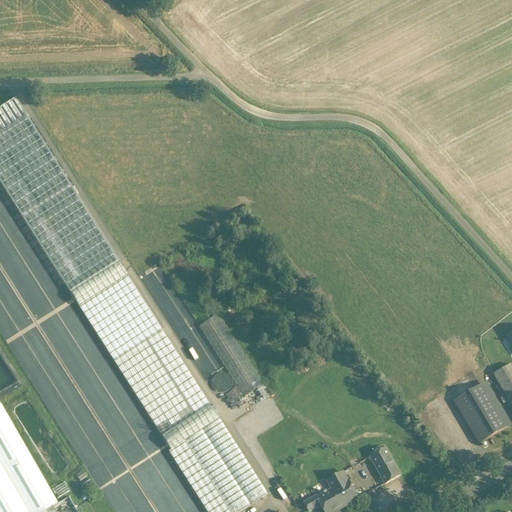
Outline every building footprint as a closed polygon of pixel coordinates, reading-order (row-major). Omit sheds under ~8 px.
[(128,276),(15,99),(0,108),(0,183),(79,307),(128,276)] [(128,276),(79,307),(114,362),(148,340),(162,331),(128,276)] [(217,315),(198,327),(243,397),(254,390),(260,398),(267,393),(217,315)] [(211,406),(163,330),(162,331),(148,340),(196,415),(211,406)] [(196,415),(148,340),(114,362),(162,437),(196,415)] [(73,378),(90,368),(78,346),(70,351),(69,349),(60,354),(73,378)] [(511,399),(511,366),(511,365),(494,375),(509,401),(511,399)] [(231,384),(231,380),(230,377),(227,374),(224,373),(220,373),(217,374),(214,376),(212,379),(212,383),(213,386),(215,389),(217,391),(221,392),(224,392),(228,390),(230,387),(231,384)] [(509,425),(486,385),(457,402),(480,442),(509,425)] [(98,487),(127,469),(80,395),(73,399),(77,404),(70,409),(77,420),(74,422),(76,425),(71,428),(73,432),(66,437),(98,487)] [(58,504),(0,404),(0,463),(27,511),(43,511),(52,507),(58,504)] [(196,415),(162,437),(170,451),(185,442),(220,419),(211,406),(196,415)] [(239,511),(268,494),(220,419),(185,442),(229,511),(239,511)] [(229,511),(185,442),(170,451),(169,451),(208,511),(229,511)] [(386,448),(370,458),(385,485),(402,476),(386,448)] [(27,511),(0,463),(0,511),(27,511)] [(348,481),(343,473),(327,481),(332,489),(326,493),(326,492),(324,493),(324,494),(323,494),(323,495),(317,499),(324,511),(336,511),(359,500),(348,481)] [(76,511),(69,498),(52,508),(54,511),(76,511)]
